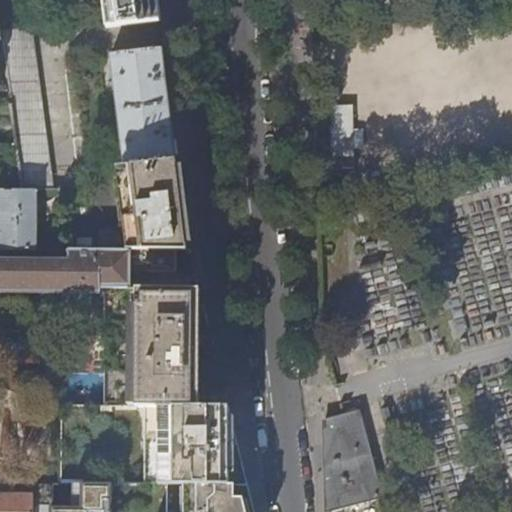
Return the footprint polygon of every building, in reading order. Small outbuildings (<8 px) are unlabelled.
[(101,0),(105,28),(158,21),(155,0),(101,0)] [(330,0),(326,8),(353,27),(366,9),(352,0),(330,0)] [(0,28),(1,36),(2,45),(10,105),(20,177),(51,176),(31,29),(0,28)] [(109,55),(123,167),(176,161),(171,125),(162,48),(109,55)] [(10,105),(0,105),(0,190),(21,191),(20,177),(10,105)] [(176,161),(123,167),(111,169),(121,250),(129,250),(148,250),(178,250),(187,250),(181,206),(176,161)] [(51,176),(20,177),(21,191),(37,192),(53,192),(51,176)] [(37,192),(21,191),(0,190),(0,248),(37,249),(37,192)] [(317,221),(319,292),(346,291),(344,214),(317,221)] [(129,250),(121,250),(69,249),(70,262),(0,262),(0,292),(99,293),(99,290),(104,290),(104,289),(129,289),(129,250)] [(178,250),(148,250),(148,273),(177,273),(177,266),(178,250)] [(134,408),(143,407),(228,406),(212,340),(203,303),(199,304),(200,289),(134,289),(134,408)] [(228,406),(143,407),(143,484),(247,485),(239,449),(228,406)] [(324,430),(326,511),(377,496),(368,459),(370,459),(357,411),(344,415),(334,418),(323,421),(323,423),(324,430)] [(9,495),(9,490),(9,483),(0,482),(0,511),(34,511),(34,507),(34,495),(9,495)] [(38,500),(50,500),(50,484),(34,483),(34,491),(38,491),(38,500)] [(110,511),(110,485),(77,484),(77,508),(51,508),(50,511),(110,511)] [(253,511),(247,485),(143,484),(110,485),(110,511),(253,511)]
